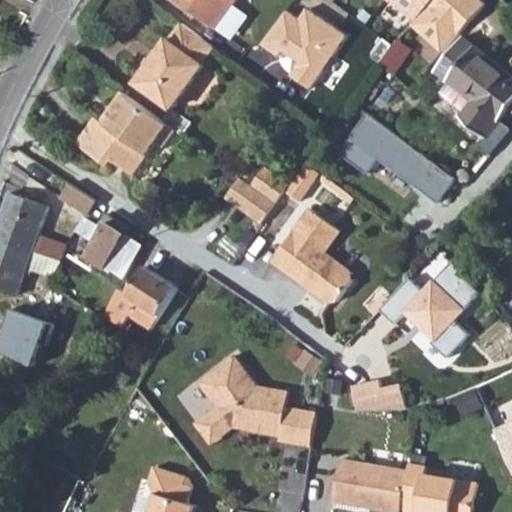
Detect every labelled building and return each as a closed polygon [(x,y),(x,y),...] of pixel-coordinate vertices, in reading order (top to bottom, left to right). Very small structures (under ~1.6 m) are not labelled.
[(179,0),(212,25),(231,0),(179,0)] [(393,0),(418,20),(436,0),(393,0)] [(436,0),(418,20),(414,24),(444,51),(491,2),(488,0),(436,0)] [(378,12),(369,5),(360,15),(369,22),(378,12)] [(355,33),(317,6),(310,15),(297,6),(276,40),(309,61),(299,75),(318,90),(355,33)] [(135,81),(170,107),(203,65),(201,63),(214,46),(203,38),(182,22),(170,38),(168,37),(157,52),(154,55),(158,58),(154,63),(150,60),(148,64),(135,81)] [(475,100),(462,116),(488,137),(511,108),(511,73),(465,35),(438,69),(475,100)] [(142,60),(148,64),(150,60),(154,63),(158,58),(154,55),(157,52),(151,47),(142,60)] [(388,54),(382,61),(397,72),(403,65),(388,54)] [(163,146),(176,129),(162,119),(122,89),(110,106),(113,108),(103,122),(100,120),(94,116),(76,140),(108,164),(113,158),(133,173),(156,142),(163,146)] [(110,106),(100,120),(103,122),(113,108),(110,106)] [(372,113),(342,152),(370,173),(383,155),(418,182),(417,184),(441,203),(459,179),(372,113)] [(312,169),(306,164),(300,171),(307,176),(312,169)] [(263,166),(250,185),(259,192),(260,192),(274,202),(288,184),(263,166)] [(307,176),(300,171),(285,192),(297,202),(313,181),(307,176)] [(245,211),(259,192),(250,185),(238,175),(237,175),(222,195),(245,211)] [(89,215),(98,201),(72,184),(62,197),(89,215)] [(259,192),(245,211),(260,222),(274,202),(260,192),(259,192)] [(13,193),(0,228),(0,238),(62,261),(67,246),(40,236),(50,206),(13,193)] [(338,231),(308,209),(269,260),(284,271),(287,267),(301,278),(298,282),(326,303),(334,302),(349,282),(332,269),(336,264),(321,253),(338,231)] [(92,220),(83,234),(95,242),(86,256),(111,273),(112,271),(125,279),(144,246),(127,234),(131,229),(108,214),(100,225),(92,220)] [(27,272),(52,280),(54,281),(66,263),(63,261),(62,261),(0,238),(0,286),(20,294),(27,272)] [(511,260),(503,269),(511,277),(511,260)] [(412,277),(385,307),(399,322),(409,312),(438,338),(436,341),(451,355),(473,331),(459,321),(472,306),(469,305),(482,290),(457,261),(427,289),(412,277)] [(336,264),(332,269),(349,282),(348,273),(336,264)] [(179,287),(146,266),(129,292),(121,287),(106,314),(123,325),(131,313),(152,328),(160,315),(179,287)] [(287,267),(284,271),(298,282),(301,278),(287,267)] [(17,311),(7,347),(36,369),(52,322),(17,311)] [(204,416),(220,438),(233,428),(238,425),(247,427),(246,431),(281,437),(280,442),(312,448),(318,413),(288,408),(290,393),(259,387),(237,355),(200,381),(218,406),(204,416)] [(384,377),(356,384),(363,410),(412,407),(404,381),(386,385),(384,377)] [(194,423),(210,445),(220,438),(204,416),(194,423)] [(511,424),(497,432),(511,465),(511,424)] [(86,444),(68,436),(61,452),(72,457),(73,455),(80,458),(86,444)] [(409,471),(342,459),(334,503),(389,511),(402,511),(404,504),(409,471)] [(427,468),(410,465),(409,471),(404,504),(419,507),(418,511),(474,511),(479,484),(426,475),(427,468)] [(188,477),(155,467),(150,483),(156,494),(150,511),(190,511),(193,505),(187,503),(193,487),(188,477)]
